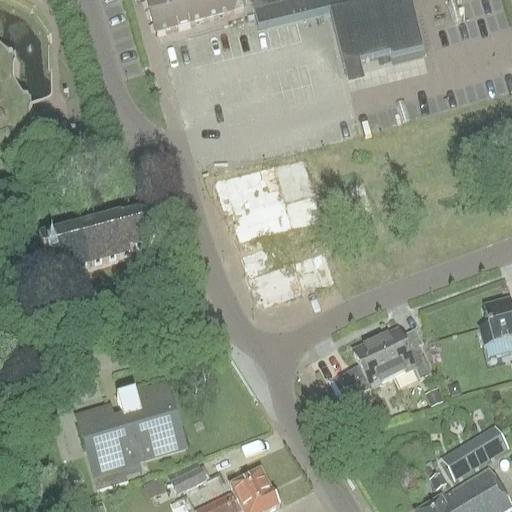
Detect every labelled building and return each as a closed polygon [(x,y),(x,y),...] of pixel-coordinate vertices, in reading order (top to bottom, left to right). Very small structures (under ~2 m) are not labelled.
[(143,0),(155,37),(233,13),(233,12),(238,0),(143,0)] [(248,0),(251,9),(257,31),(327,10),(342,70),(388,59),(390,63),(423,54),(410,0),(248,0)] [(14,63),(2,49),(0,45),(0,162),(12,156),(17,165),(25,161),(24,109),(12,85),(14,63)] [(319,225),(304,159),(210,180),(219,220),(227,218),(233,244),(319,225)] [(49,283),(50,283),(51,285),(53,284),(52,283),(93,272),(133,261),(132,257),(144,253),(145,255),(148,254),(147,252),(157,243),(159,243),(160,241),(168,239),(167,235),(157,238),(153,225),(155,224),(153,222),(156,214),(153,213),(149,223),(137,220),(137,218),(135,218),(135,220),(122,223),(121,220),(41,242),(41,240),(38,240),(39,242),(38,242),(49,283)] [(252,313),(294,299),(276,245),(253,253),(250,243),(239,247),(241,255),(234,257),(252,313)] [(511,344),(511,312),(510,304),(483,311),(487,328),(478,330),(483,350),(511,342),(511,344)] [(375,346),(392,383),(414,372),(419,383),(430,378),(420,356),(409,360),(398,335),(375,346)] [(360,398),(392,383),(375,346),(352,356),(358,370),(338,382),(350,404),(360,398)] [(116,400),(123,422),(113,424),(109,412),(76,422),(93,479),(185,452),(165,386),(116,400)] [(458,387),(448,390),(451,401),(461,397),(458,387)] [(437,391),(425,396),(431,410),(442,405),(437,391)] [(340,436),(347,431),(340,420),(333,425),(334,429),(337,433),(340,436)] [(493,431),(443,463),(455,483),(506,452),(493,431)] [(206,485),(199,470),(169,485),(177,500),(206,485)] [(511,511),(511,510),(488,472),(452,495),(440,503),(440,502),(423,511),(511,511)] [(203,511),(225,511),(269,490),(261,474),(230,490),(234,497),(203,511)] [(435,493),(446,486),(439,476),(429,482),(435,493)] [(156,483),(144,488),(150,501),(162,495),(156,483)] [(225,511),(274,511),(279,510),(269,490),(225,511)]
